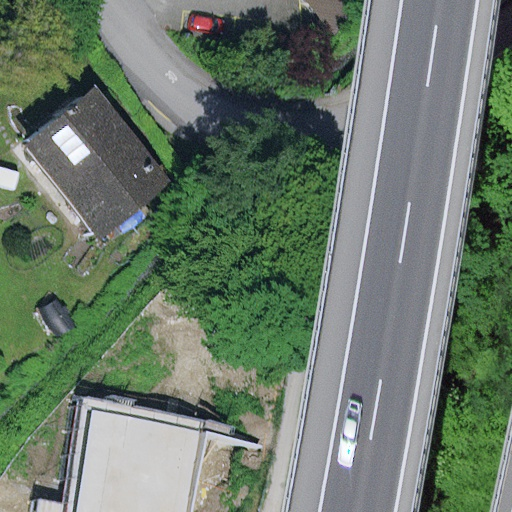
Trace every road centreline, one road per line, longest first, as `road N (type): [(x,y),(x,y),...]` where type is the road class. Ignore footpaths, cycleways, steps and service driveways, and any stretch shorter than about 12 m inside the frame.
road 1 (motorway): [(437,0),(355,511)]
road 2 (residential): [(102,0),(186,103),(242,128),(286,132),(391,106),(511,37)]
road 3 (unknown): [(335,123),(340,252),(301,368),(277,511)]
